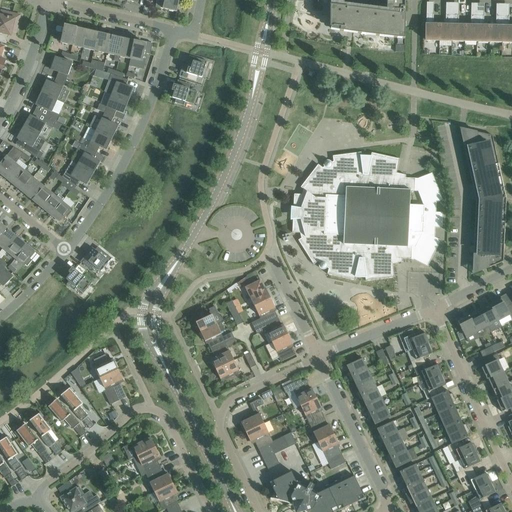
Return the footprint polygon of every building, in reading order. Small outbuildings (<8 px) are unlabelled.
[(157,0),(156,7),(176,12),(179,0),(157,0)] [(330,0),(330,28),(340,29),(340,32),(349,33),(367,35),(384,37),(405,39),(405,15),(403,15),(403,12),(405,12),(405,2),(403,2),(402,0),(330,0)] [(0,42),(6,45),(9,35),(11,36),(13,29),(17,30),(20,15),(9,13),(8,17),(0,15),(0,42)] [(439,41),(439,23),(433,23),(433,15),(427,15),(426,41),(439,41)] [(452,42),(452,15),(446,15),(446,23),(439,23),(439,41),(452,42)] [(464,42),(465,23),(458,23),(459,15),(452,15),(452,42),(464,42)] [(477,42),(477,16),(471,16),(471,24),(465,23),(464,42),(477,42)] [(489,42),(490,24),(484,24),(484,16),(477,16),(477,42),(489,42)] [(502,43),(503,16),(496,16),(496,24),(490,24),(489,42),(502,43)] [(511,42),(511,24),(509,24),(509,17),(503,16),(502,43),(511,42)] [(72,46),(76,28),(65,26),(63,34),(60,34),(59,41),(61,42),(61,43),(72,46)] [(83,48),(87,31),(76,28),(72,46),(83,48)] [(94,51),(98,33),(87,31),(83,48),(94,51)] [(111,36),(110,36),(98,33),(94,51),(107,54),(111,36)] [(124,39),(112,37),(111,36),(107,54),(115,56),(114,61),(118,62),(120,57),(124,39)] [(131,59),(135,42),(124,39),(120,57),(131,59)] [(146,42),(146,44),(135,42),(131,59),(129,66),(143,69),(147,54),(150,54),(152,43),(146,42)] [(66,82),(69,73),(72,63),(55,57),(51,70),(58,73),(56,78),(66,82)] [(188,74),(202,78),(207,62),(190,57),(189,60),(185,59),(181,72),(183,72),(188,74)] [(103,72),(105,64),(100,63),(99,66),(91,64),(90,68),(103,72)] [(123,78),(115,76),(111,74),(109,80),(110,81),(106,93),(112,95),(128,102),(133,89),(126,86),(128,80),(123,78)] [(57,100),(66,82),(56,78),(54,84),(47,81),(41,93),(57,100)] [(198,92),(176,86),(174,85),(170,97),(176,99),(175,103),(184,106),(185,102),(194,105),(198,92)] [(37,106),(35,111),(56,122),(59,115),(52,112),(57,100),(41,93),(35,105),(37,106)] [(123,114),(128,102),(112,95),(107,107),(100,104),(97,110),(104,113),(114,118),(116,111),(123,114)] [(30,116),(24,127),(39,136),(46,125),(53,129),(53,128),(57,130),(60,125),(56,122),(35,111),(32,116),(30,116)] [(111,123),(114,118),(104,113),(96,131),(112,139),(118,126),(111,123)] [(18,140),(15,145),(21,148),(29,154),(36,158),(40,151),(33,147),(39,136),(24,127),(17,139),(18,140)] [(90,129),(85,140),(91,142),(88,148),(97,153),(98,151),(100,147),(107,151),(112,139),(96,131),(90,129)] [(492,136),(486,134),(460,129),(473,187),(477,186),(476,201),(475,229),(476,229),(478,240),(474,240),(473,275),(503,262),(506,198),(492,136)] [(78,150),(80,145),(75,142),(72,146),(78,150)] [(97,153),(88,148),(81,144),(78,150),(77,150),(84,154),(78,165),(93,174),(100,162),(93,159),(97,153)] [(0,163),(1,164),(0,164),(0,174),(4,178),(16,164),(21,157),(14,153),(16,149),(14,147),(7,157),(6,158),(3,156),(0,159),(0,163)] [(21,157),(23,153),(16,149),(14,153),(21,157)] [(23,153),(21,157),(28,162),(30,158),(23,153)] [(441,200),(431,173),(417,179),(405,178),(405,176),(397,173),(400,159),(372,153),(371,157),(362,156),(361,153),(333,156),(333,162),(332,163),(331,162),(330,161),(329,161),(328,161),(327,161),(326,161),(326,162),(325,163),(324,163),(324,164),(324,165),(324,166),(324,167),(323,168),(318,165),(301,188),(304,190),(302,195),(294,195),(293,209),(296,210),(296,218),(293,218),(292,233),(300,233),(301,239),(298,241),(314,265),(318,262),(320,263),(319,264),(319,265),(319,266),(319,267),(320,268),(321,269),(322,270),(323,270),(324,270),(325,270),(326,269),(327,269),(327,268),(329,269),(327,274),(355,281),(356,277),(365,278),(366,281),(394,278),(392,263),(401,262),(401,259),(414,260),(427,266),(440,241),(434,238),(434,227),(441,228),(442,213),(435,213),(435,202),(441,200)] [(41,168),(44,164),(37,159),(34,163),(41,168)] [(93,174),(78,165),(72,161),(62,177),(68,182),(77,187),(80,182),(87,186),(93,174)] [(13,185),(24,171),(16,164),(4,178),(13,185)] [(44,164),(41,168),(48,173),(51,169),(44,164)] [(22,192),(33,178),(24,171),(13,185),(22,192)] [(62,183),(65,180),(58,175),(56,178),(62,183)] [(32,200),(43,186),(33,178),(22,192),(32,200)] [(62,183),(69,188),(72,184),(65,180),(62,183)] [(43,186),(32,200),(42,208),(53,195),(43,186)] [(79,192),(72,188),(70,192),(77,196),(79,192)] [(50,216),(62,202),(53,195),(42,208),(50,216)] [(62,202),(50,216),(60,223),(65,216),(67,218),(72,212),(70,210),(71,209),(62,202)] [(8,230),(0,238),(0,246),(6,252),(18,238),(8,230)] [(15,259),(26,245),(18,238),(6,252),(15,259)] [(26,245),(15,259),(24,266),(25,265),(27,267),(32,261),(30,259),(35,252),(26,245)] [(94,266),(101,272),(112,259),(98,247),(95,250),(92,248),(84,258),(85,259),(82,263),(91,270),(94,266)] [(13,278),(4,268),(0,265),(0,283),(4,287),(13,278)] [(10,265),(8,268),(13,273),(16,271),(10,265)] [(92,283),(75,270),(72,268),(64,278),(69,282),(67,285),(74,291),(76,288),(83,294),(92,283)] [(241,281),(237,283),(240,288),(248,283),(247,281),(245,278),(241,281)] [(260,281),(246,288),(248,294),(250,297),(255,306),(271,299),(266,289),(263,290),(262,288),(263,287),(260,281)] [(271,299),(255,306),(256,309),(257,312),(258,315),(260,319),(263,325),(278,318),(275,312),(274,312),(273,310),(275,308),(271,299)] [(506,308),(501,299),(490,305),(491,306),(501,325),(511,320),(511,319),(511,306),(511,305),(506,308)] [(235,307),(232,301),(227,304),(233,317),(239,314),(235,307)] [(502,327),(501,325),(491,306),(480,312),(488,326),(491,333),(502,327)] [(196,323),(195,327),(199,328),(201,332),(221,322),(224,321),(217,313),(214,307),(209,309),(210,312),(196,319),(197,319),(199,321),(196,323)] [(488,326),(480,312),(470,317),(477,332),(488,326)] [(470,317),(469,316),(458,322),(466,338),(477,332),(470,317)] [(278,318),(263,325),(272,343),(288,335),(284,325),(281,327),(280,324),(281,323),(278,318)] [(211,350),(226,343),(221,333),(225,330),(221,322),(201,332),(205,342),(208,341),(209,343),(208,344),(211,350)] [(414,335),(403,339),(408,352),(407,352),(429,343),(425,333),(415,338),(414,335)] [(272,343),(281,362),(296,355),(292,348),(291,348),(290,346),(293,344),(288,335),(272,343)] [(502,342),(497,344),(499,350),(505,347),(502,342)] [(216,370),(234,361),(226,343),(211,350),(214,356),(215,355),(216,358),(211,360),(216,370)] [(413,368),(425,363),(423,358),(432,354),(431,352),(433,351),(429,343),(407,352),(412,365),(413,368)] [(396,357),(395,355),(391,346),(385,348),(390,359),(396,357)] [(483,358),(494,352),(491,347),(480,352),(483,358)] [(387,359),(386,359),(382,350),(377,352),(381,362),(387,359)] [(256,366),(250,353),(245,356),(251,368),(256,366)] [(500,360),(498,356),(497,354),(493,356),(484,360),(486,366),(482,368),(487,380),(488,379),(503,372),(498,361),(500,360)] [(96,365),(94,366),(100,379),(119,370),(114,360),(109,363),(108,360),(109,360),(109,359),(107,360),(105,356),(94,361),(96,365)] [(367,369),(367,368),(362,359),(346,366),(349,372),(346,374),(349,377),(367,369)] [(240,374),(236,365),(234,361),(216,370),(220,379),(225,377),(226,379),(225,380),(226,381),(240,374)] [(419,385),(442,375),(438,364),(437,365),(438,365),(428,369),(425,363),(413,368),(417,377),(418,383),(419,385)] [(356,386),(372,378),(367,369),(349,377),(350,381),(353,380),(356,386)] [(118,382),(123,379),(119,370),(100,379),(106,391),(104,392),(110,405),(119,401),(113,388),(121,384),(120,384),(119,384),(118,382)] [(493,390),(508,383),(503,372),(488,379),(493,390)] [(431,398),(438,395),(435,389),(445,385),(444,383),(446,383),(442,375),(419,385),(419,386),(422,391),(423,391),(427,400),(432,398),(431,398)] [(358,397),(376,388),(372,378),(356,386),(359,391),(356,394),(358,397)] [(83,379),(77,382),(81,388),(86,385),(83,379)] [(306,380),(302,382),(301,379),(283,388),(286,394),(293,390),(301,406),(317,398),(312,389),(309,390),(308,388),(309,387),(306,380)] [(498,401),(511,394),(511,391),(508,383),(493,390),(498,400),(498,401)] [(113,388),(119,401),(127,397),(121,384),(113,388)] [(95,425),(87,417),(88,416),(80,406),(83,404),(74,394),(76,392),(71,387),(61,396),(62,397),(74,411),(73,412),(82,422),(83,421),(90,429),(95,425)] [(282,393),(279,387),(271,391),(274,397),(282,393)] [(365,405),(381,398),(376,388),(358,397),(359,401),(363,400),(365,405)] [(270,390),(261,395),(263,398),(272,394),(270,390)] [(453,394),(449,394),(447,391),(438,395),(431,398),(432,398),(435,405),(454,398),(453,394)] [(511,394),(498,401),(498,400),(497,401),(502,412),(510,409),(511,413),(511,394)] [(319,409),(321,408),(317,398),(301,406),(309,424),(324,417),(321,411),(320,412),(319,409)] [(367,416),(386,407),(381,398),(365,405),(368,411),(365,413),(367,416)] [(454,406),(453,403),(456,401),(454,398),(435,405),(438,413),(454,406)] [(246,421),(241,423),(244,429),(246,433),(248,432),(264,424),(257,408),(264,404),(261,399),(250,404),(254,413),(243,418),(244,419),(245,418),(246,421)] [(70,414),(58,401),(57,400),(47,409),(51,414),(53,412),(62,422),(65,420),(73,429),(74,429),(81,437),(86,433),(79,424),(80,424),(71,414),(70,414)] [(460,409),(456,410),(454,406),(438,413),(442,421),(460,413),(460,409)] [(375,425),(384,421),(391,418),(386,407),(367,416),(368,420),(372,419),(375,426),(376,425),(375,425)] [(117,417),(115,411),(108,414),(111,420),(117,417)] [(63,452),(48,433),(51,430),(43,420),(45,418),(40,413),(30,421),(42,437),(41,437),(49,448),(50,447),(57,456),(63,452)] [(461,422),(460,418),(463,416),(460,413),(442,421),(445,429),(461,422)] [(318,442),(334,435),(330,425),(327,426),(326,424),(327,423),(324,417),(309,424),(318,442)] [(379,441),(397,432),(393,422),(377,429),(380,435),(377,437),(379,441)] [(466,424),(463,425),(461,422),(445,429),(448,436),(467,428),(466,424)] [(38,440),(27,426),(26,424),(15,432),(19,438),(21,437),(29,447),(32,445),(47,464),(52,459),(45,450),(47,450),(38,439),(38,440)] [(248,432),(246,433),(248,436),(251,442),(255,440),(257,442),(255,443),(258,449),(269,443),(273,442),(264,424),(248,432)] [(468,438),(467,434),(470,431),(467,428),(448,436),(452,444),(460,441),(468,438)] [(386,449),(402,441),(397,432),(379,441),(380,444),(384,443),(386,449)] [(286,436),(291,447),(296,444),(291,433),(286,436)] [(318,442),(312,445),(322,467),(328,464),(327,461),(341,454),(338,447),(337,448),(336,446),(339,444),(334,435),(318,442)] [(27,475),(15,457),(18,454),(10,443),(12,442),(8,436),(0,441),(0,448),(8,460),(7,461),(14,472),(15,471),(22,481),(27,477),(26,475),(27,475)] [(156,447),(154,444),(151,438),(146,440),(145,438),(146,437),(146,436),(125,447),(123,447),(129,460),(137,456),(156,447)] [(286,449),(291,447),(286,436),(280,438),(286,449)] [(280,452),(286,449),(280,438),(275,441),(280,452)] [(275,454),(280,452),(275,441),(273,442),(269,443),(272,449),(274,453),(275,454)] [(388,460),(407,451),(402,441),(386,449),(389,455),(386,457),(388,460)] [(460,460),(477,452),(473,444),(472,445),(471,443),(462,447),(460,441),(452,444),(447,446),(455,462),(460,460)] [(261,454),(272,449),(269,443),(258,449),(261,454)] [(137,456),(133,458),(142,476),(146,474),(161,467),(158,461),(157,462),(155,459),(160,457),(156,447),(137,456)] [(275,454),(274,453),(272,449),(261,454),(263,460),(269,457),(275,454)] [(396,469),(405,464),(412,461),(407,451),(388,460),(389,464),(393,463),(396,469),(397,469),(396,469)] [(459,479),(474,472),(472,466),(481,462),(482,462),(477,452),(460,460),(463,465),(458,468),(460,471),(456,473),(459,479)] [(109,454),(101,459),(107,467),(114,462),(109,454)] [(279,464),(275,454),(269,457),(274,466),(279,464)] [(346,463),(341,454),(327,461),(328,464),(331,470),(346,463)] [(433,467),(437,465),(433,456),(429,458),(433,467)] [(4,463),(0,457),(0,471),(5,478),(6,478),(12,487),(17,484),(11,474),(12,474),(5,463),(4,463)] [(268,469),(274,466),(269,457),(263,460),(268,469)] [(401,482),(420,473),(415,464),(400,472),(400,471),(399,472),(401,476),(398,478),(401,481),(401,482)] [(441,473),(439,469),(437,465),(433,467),(437,475),(441,473)] [(173,484),(171,480),(168,474),(164,476),(162,474),(163,473),(161,467),(146,474),(155,492),(173,484)] [(111,480),(103,469),(98,472),(106,484),(111,480)] [(354,476),(345,481),(315,495),(311,492),(315,485),(310,483),(306,490),(298,485),(292,472),(270,482),(278,500),(271,499),(270,500),(274,500),(277,500),(281,501),(284,502),(288,504),(291,505),(295,506),(297,507),(298,507),(297,506),(298,505),(302,507),(301,509),(303,511),(304,511),(333,511),(332,509),(342,504),(344,508),(359,501),(358,497),(363,494),(354,476)] [(475,490),(492,482),(488,474),(486,475),(486,473),(477,477),(474,472),(459,479),(462,486),(466,484),(467,487),(473,485),(475,490)] [(407,489),(424,481),(420,473),(401,482),(402,485),(405,484),(407,487),(406,487),(407,489)] [(445,481),(443,476),(441,473),(437,475),(441,483),(445,481)] [(408,499),(427,490),(424,481),(407,489),(409,493),(406,495),(408,499)] [(473,511),(489,502),(486,497),(496,492),(497,492),(492,482),(475,490),(478,496),(473,499),(468,502),(473,511)] [(178,493),(175,487),(173,484),(155,492),(163,511),(178,504),(175,498),(174,498),(173,496),(178,493)] [(79,487),(62,498),(70,511),(71,511),(73,511),(85,511),(101,502),(97,495),(94,497),(90,491),(84,495),(79,487)] [(101,492),(105,498),(111,494),(107,488),(101,492)] [(415,506),(431,498),(427,490),(408,499),(409,501),(410,501),(411,504),(414,503),(415,506)] [(460,504),(457,499),(456,496),(451,499),(455,507),(460,504)] [(423,511),(435,506),(431,498),(415,506),(416,507),(418,510),(415,511),(423,511)] [(506,511),(503,505),(501,505),(500,504),(492,508),(489,502),(473,511),(506,511)]
